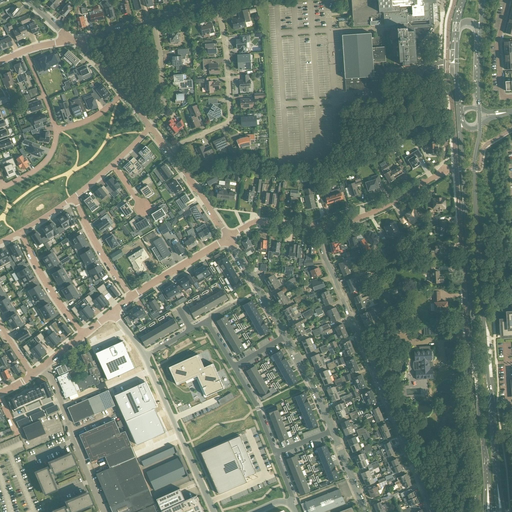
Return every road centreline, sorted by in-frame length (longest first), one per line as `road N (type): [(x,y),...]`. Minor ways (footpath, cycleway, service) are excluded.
road 1 (secondary): [(498,497),(473,182),(479,125)]
road 2 (residential): [(430,511),(325,259),(320,226)]
road 3 (residential): [(169,150),(230,115),(217,3)]
road 4 (residential): [(213,511),(144,356)]
road 5 (secondary): [(473,335),(487,493)]
road 6 (residential): [(103,511),(46,364)]
road 7 (residential): [(320,226),(370,212),(449,170)]
road 8 (residential): [(464,207),(464,304),(467,336),(473,335)]
road 9 (secondary): [(464,207),(473,335)]
